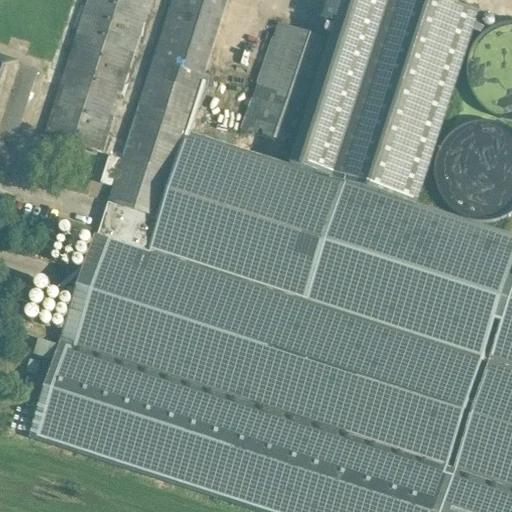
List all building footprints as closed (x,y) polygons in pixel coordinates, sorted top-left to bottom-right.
[(511,511),(511,233),(423,204),(485,15),(439,0),(357,0),(303,165),(191,129),(208,76),(204,75),(228,0),(174,0),(33,439),(260,511),(511,511)] [(89,0),(45,136),(65,142),(106,155),(156,0),(89,0)] [(511,27),(510,28),(502,30),(494,33),(487,38),(481,45),(476,52),(473,60),(471,68),(471,77),(472,85),(475,93),(480,101),(486,107),(493,112),(501,116),(509,118),(511,118),(511,27)] [(0,56),(0,140),(0,139),(16,144),(41,70),(0,56)] [(511,136),(506,133),(497,130),(489,129),(480,129),(472,131),(464,135),(457,140),(451,146),(446,154),(443,162),(441,170),(441,179),(443,187),(446,195),(451,203),(457,209),(464,214),(472,218),(480,220),(489,220),(498,219),(506,216),(511,212),(511,136)]
